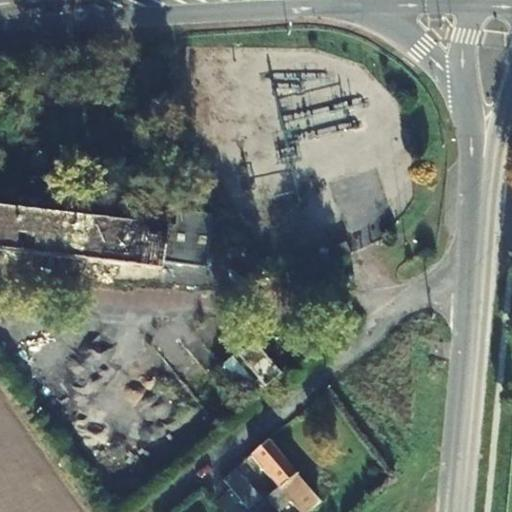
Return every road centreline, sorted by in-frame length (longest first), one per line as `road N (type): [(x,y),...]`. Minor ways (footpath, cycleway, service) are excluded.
road 1 (tertiary): [(0,28),(346,7)]
road 2 (tertiary): [(453,511),(482,168)]
road 3 (tertiary): [(346,7),(407,34),(464,87)]
road 4 (tertiary): [(346,7),(475,6)]
